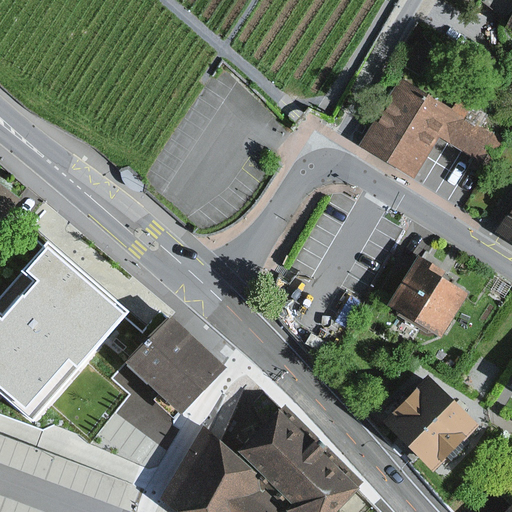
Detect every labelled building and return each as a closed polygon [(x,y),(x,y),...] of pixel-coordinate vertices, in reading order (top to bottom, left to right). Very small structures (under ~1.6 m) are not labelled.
[(511,14),(500,34),(511,40),(511,14)] [(449,107),(395,79),(358,147),(414,177),(435,137),(492,168),(506,141),(461,117),(467,106),(453,98),(449,107)] [(125,162),(118,172),(135,186),(143,175),(125,162)] [(0,231),(24,195),(0,177),(0,231)] [(511,201),(492,232),(511,244),(511,201)] [(0,406),(28,431),(133,312),(44,234),(11,272),(23,282),(0,307),(0,406)] [(477,290),(423,259),(393,310),(446,342),(477,290)] [(146,366),(180,325),(146,297),(112,339),(146,366)] [(184,410),(223,361),(180,325),(146,366),(138,372),(184,410)] [(470,425),(420,376),(372,426),(422,474),(470,425)] [(333,511),(357,488),(277,406),(236,449),(206,428),(157,497),(179,511),(333,511)]
